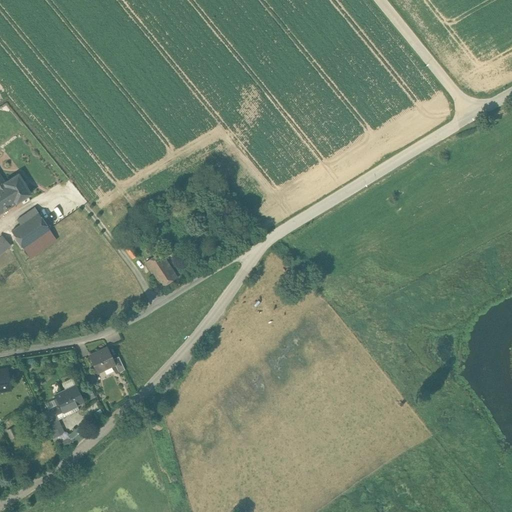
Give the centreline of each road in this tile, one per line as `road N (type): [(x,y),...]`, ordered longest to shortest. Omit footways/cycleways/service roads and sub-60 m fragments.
road 1 (unclassified): [(274,235),(164,372),(71,460),(0,509)]
road 2 (unclassified): [(274,235),(134,319),(0,351)]
road 3 (unclassified): [(474,113),(274,235)]
road 4 (unclassified): [(474,113),(380,0)]
